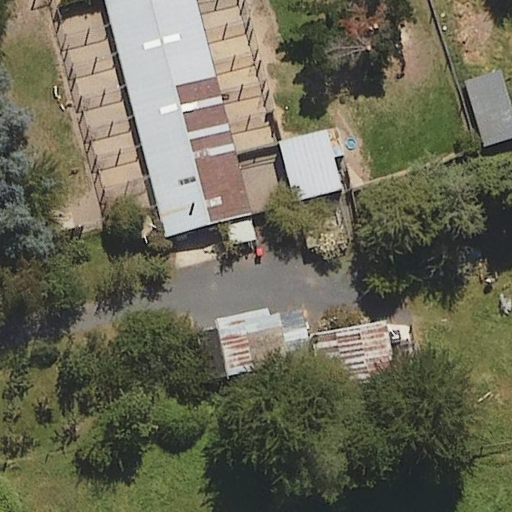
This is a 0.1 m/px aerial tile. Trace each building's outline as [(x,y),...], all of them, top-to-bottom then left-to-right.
[(252,216),(196,0),(106,0),(168,238),(252,216)] [(484,150),(511,142),(511,97),(505,73),(476,81),(466,83),(484,150)] [(344,193),(336,160),(348,157),(343,138),(331,141),(329,134),(284,145),(299,204),(344,193)] [(282,332),(279,313),(219,322),(221,332),(192,336),(199,384),(288,370),(287,364),(313,359),(308,328),(282,332)] [(401,391),(390,322),(313,335),(324,404),(401,391)]
